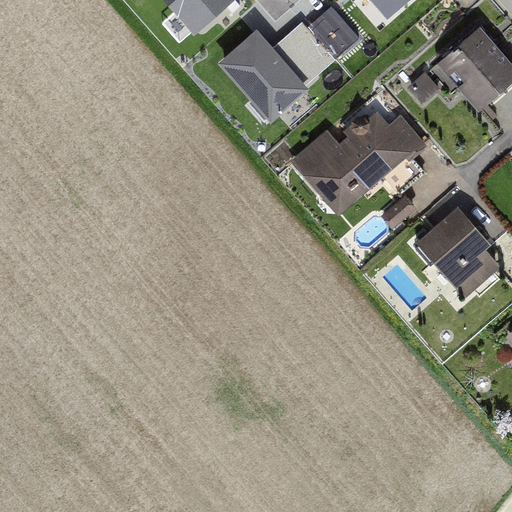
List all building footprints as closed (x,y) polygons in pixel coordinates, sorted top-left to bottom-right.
[(229,0),(170,0),(195,29),(229,0)] [(406,0),(373,0),(388,16),(406,0)] [(357,38),(331,9),(312,26),(337,55),(357,38)] [(273,46),(258,28),(221,59),(268,115),(336,59),(304,21),(273,46)] [(511,93),(511,65),(482,32),(442,68),(486,117),(511,93)] [(331,135),(296,166),(344,220),(426,149),(403,122),(393,130),(377,112),(340,145),(331,135)] [(419,215),(405,199),(384,218),(398,234),(419,215)] [(494,249),(463,212),(421,247),(465,301),(503,270),(489,253),(494,249)]
